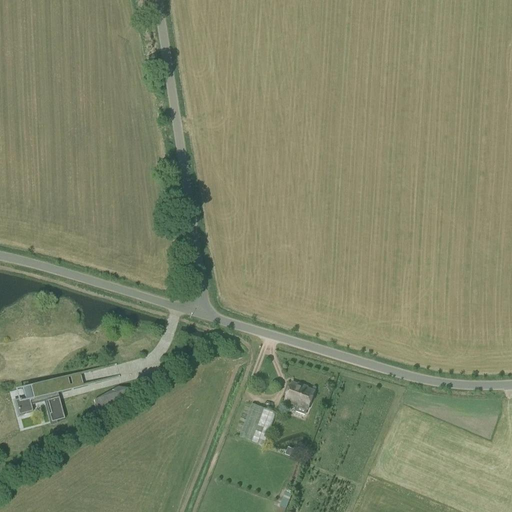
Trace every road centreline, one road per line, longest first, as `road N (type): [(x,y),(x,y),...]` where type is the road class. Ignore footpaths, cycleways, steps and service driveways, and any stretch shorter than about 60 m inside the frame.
road 1 (unclassified): [(198,312),(443,383),(511,384)]
road 2 (unclassified): [(198,312),(201,276),(158,0)]
road 3 (unclassified): [(0,256),(198,312)]
